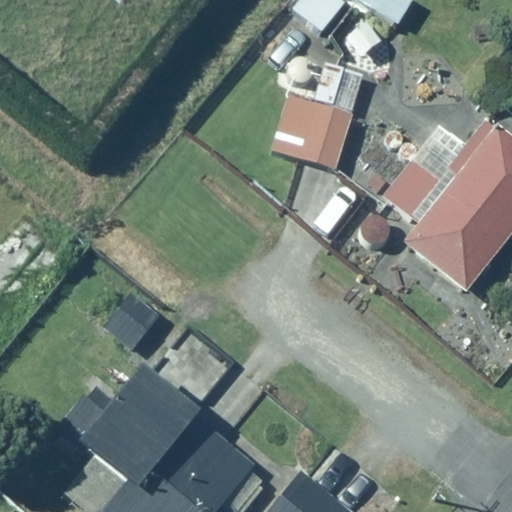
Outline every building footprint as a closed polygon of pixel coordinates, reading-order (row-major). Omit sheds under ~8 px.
[(337,0),(299,0),(291,11),(321,36),(345,6),(337,0)] [(286,100),(268,154),(334,171),(366,77),(321,64),(308,106),(286,100)] [(350,153),(328,180),(357,204),(322,248),(390,302),(410,277),(380,253),(405,220),(418,230),(404,248),(466,297),(511,239),(511,142),(489,124),(468,151),(439,128),(392,186),(350,153)] [(19,224),(0,246),(0,338),(65,262),(19,224)] [(135,294),(101,331),(151,375),(184,338),(135,294)] [(76,511),(219,511),(224,506),(231,511),(247,511),(266,488),(247,473),(254,464),(139,373),(114,405),(90,387),(52,435),(83,460),(55,495),(76,511)] [(337,511),(298,479),(270,511),(337,511)]
